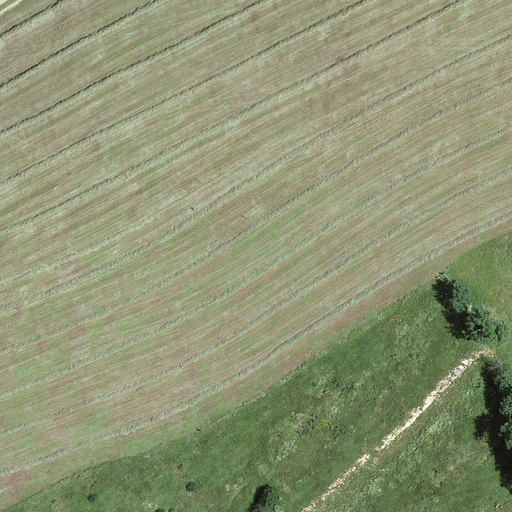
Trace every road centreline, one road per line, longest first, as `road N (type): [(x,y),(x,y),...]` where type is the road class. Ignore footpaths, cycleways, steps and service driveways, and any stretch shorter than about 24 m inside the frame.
road 1 (track): [(231,511),(258,472),(459,284)]
road 2 (track): [(483,364),(321,511)]
